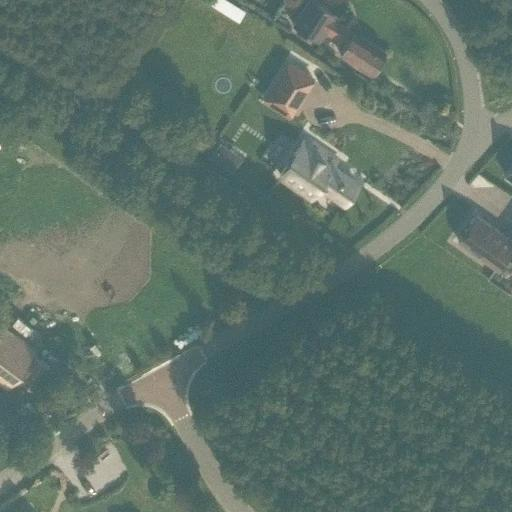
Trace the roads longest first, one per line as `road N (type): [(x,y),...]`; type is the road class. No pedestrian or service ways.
road 1 (unclassified): [(159,383),(364,259),(432,203),(469,138),(474,108),(451,29),(427,0)]
road 2 (unclassified): [(0,489),(107,409),(159,383)]
road 3 (unclassified): [(241,511),(159,383)]
